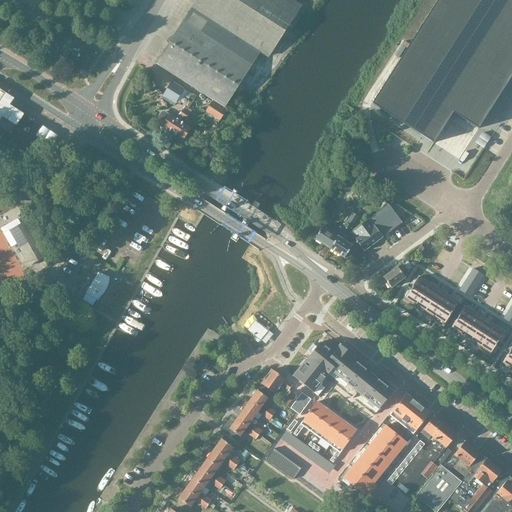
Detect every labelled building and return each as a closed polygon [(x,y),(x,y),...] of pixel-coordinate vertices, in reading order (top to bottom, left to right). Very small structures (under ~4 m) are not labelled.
[(192,8),(186,17),(254,60),(256,58),(260,52),(266,56),(267,57),(300,6),(289,0),(196,0),(191,8),(192,8)] [(511,75),(511,0),(437,0),(371,104),(433,143),(452,113),(478,129),(511,75)] [(183,22),(156,64),(224,108),(254,60),(186,17),(183,22)] [(163,95),(176,103),(184,90),(171,82),(163,95)] [(14,103),(0,93),(0,123),(2,121),(15,130),(23,118),(9,109),(14,103)] [(212,101),(205,111),(219,121),(226,111),(212,101)] [(161,127),(172,134),(186,112),(182,110),(178,115),(180,116),(177,120),(168,115),(164,113),(161,113),(159,117),(159,119),(164,122),(161,127)] [(186,112),(172,134),(183,141),(190,128),(185,125),(188,120),(186,119),(189,114),(186,112)] [(10,135),(9,136),(13,138),(32,151),(33,149),(38,142),(33,139),(41,126),(22,114),(16,124),(14,127),(15,128),(10,135)] [(451,135),(441,148),(452,157),(463,144),(451,135)] [(350,245),(351,254),(361,247),(363,250),(381,237),(401,222),(387,203),(349,232),(356,241),(350,245)] [(338,237),(330,249),(343,257),(347,252),(351,254),(350,245),(345,242),(349,235),(347,234),(358,216),(352,212),(340,231),(341,232),(337,237),(338,237)] [(10,231),(29,266),(46,257),(26,221),(25,221),(25,222),(10,231)] [(314,239),(330,249),(338,237),(337,237),(322,227),(314,239)] [(101,261),(106,252),(100,248),(94,256),(101,261)] [(288,260),(286,264),(298,272),(301,268),(288,260)] [(390,287),(390,288),(404,277),(397,267),(383,278),(387,283),(386,283),(389,288),(390,287)] [(86,293),(82,300),(92,306),(96,299),(97,299),(100,297),(102,294),(105,291),(106,288),(108,285),(108,281),(109,277),(108,277),(98,273),(86,293)] [(404,290),(410,280),(405,277),(399,286),(404,290)] [(428,284),(418,278),(411,289),(421,295),(428,284)] [(428,284),(421,295),(431,301),(438,290),(428,284)] [(414,306),(421,295),(411,289),(404,300),(414,306)] [(448,296),(438,290),(431,301),(440,308),(448,296)] [(431,301),(421,295),(414,306),(423,313),(431,301)] [(440,308),(450,314),(457,303),(448,296),(440,308)] [(433,319),(440,308),(431,301),(423,313),(433,319)] [(457,318),(467,325),(474,313),(464,307),(457,318)] [(443,325),(450,314),(440,308),(433,319),(443,325)] [(474,313),(467,325),(477,331),(484,320),(474,313)] [(460,336),(467,325),(457,318),(450,329),(460,336)] [(486,337),(494,326),(484,320),(477,331),(486,337)] [(260,342),(269,331),(265,328),(266,327),(262,324),(261,324),(260,323),(259,323),(257,321),(248,332),(260,342)] [(477,331),(467,325),(460,336),(470,342),(477,331)] [(504,332),(494,326),(486,337),(496,343),(504,332)] [(486,337),(477,331),(470,342),(479,348),(486,337)] [(486,337),(479,348),(489,355),(496,343),(486,337)] [(310,355),(293,376),(317,396),(320,393),(316,389),(320,385),(328,374),(331,371),(337,376),(351,358),(352,358),(354,356),(340,345),(333,353),(320,343),(316,347),(312,344),(306,352),(310,355)] [(511,355),(508,353),(501,364),(511,371),(511,368),(511,355)] [(351,358),(337,376),(347,384),(368,401),(375,406),(372,409),(376,413),(393,392),(352,358),(351,358)] [(292,385),(285,380),(272,370),(262,384),(267,388),(265,392),(270,395),(272,392),(275,393),(281,386),(289,392),(291,389),(290,388),(292,385)] [(250,400),(261,408),(268,399),(257,390),(250,400)] [(283,403),(287,407),(295,396),(290,392),(283,403)] [(406,394),(389,415),(413,435),(430,413),(406,394)] [(243,410),(254,418),(261,408),(250,400),(243,410)] [(316,402),(300,424),(303,427),(336,451),(340,453),(356,431),(316,402)] [(236,419),(247,428),(254,418),(243,410),(236,419)] [(433,416),(423,430),(430,436),(431,436),(442,423),(441,423),(433,416)] [(247,428),(236,419),(229,429),(241,437),(247,428)] [(398,480),(416,495),(440,465),(441,463),(451,452),(446,448),(457,435),(442,423),(431,436),(430,436),(429,438),(433,441),(425,452),(422,449),(419,453),(420,453),(398,480)] [(251,431),(257,434),(260,430),(254,426),(251,431)] [(355,463),(343,478),(344,478),(350,484),(364,495),(365,493),(369,496),(376,487),(373,484),(406,443),(385,426),(382,430),(371,443),(365,450),(355,463)] [(222,439),(215,449),(226,457),(233,447),(222,439)] [(465,477),(483,455),(465,441),(451,459),(457,464),(454,469),(465,477)] [(215,449),(208,459),(219,467),(222,463),(226,466),(233,470),(234,470),(237,465),(235,464),(230,460),(226,457),(215,449)] [(273,449),(265,460),(271,464),(279,453),(273,449)] [(279,453),(271,464),(276,468),(284,457),(279,453)] [(502,471),(484,456),(483,455),(465,477),(461,482),(449,497),(464,510),(467,511),(474,511),(475,511),(476,511),(492,493),(491,492),(492,491),(487,487),(491,482),(492,483),(502,471)] [(232,457),(230,460),(235,464),(237,465),(240,461),(233,456),(232,457)] [(284,457),(276,468),(282,472),(290,461),(284,457)] [(208,459),(200,469),(212,477),(219,467),(208,459)] [(290,461),(282,472),(287,476),(295,465),(290,461)] [(295,465),(287,476),(293,480),(301,469),(295,465)] [(461,482),(440,465),(415,496),(434,511),(436,511),(449,497),(461,482)] [(200,469),(193,479),(205,487),(212,477),(200,469)] [(492,493),(476,511),(477,511),(508,511),(511,507),(511,478),(506,474),(497,485),(500,488),(495,495),(492,493)] [(218,477),(216,480),(221,484),(223,485),(225,481),(219,476),(218,477)] [(193,479),(186,489),(207,504),(209,505),(210,503),(212,501),(201,493),(205,487),(193,479)] [(213,484),(213,485),(220,489),(223,485),(221,484),(216,480),(213,484)] [(397,486),(406,494),(409,491),(399,483),(397,486)] [(186,489),(179,499),(190,507),(194,502),(198,505),(205,510),(209,505),(207,504),(186,489)]
